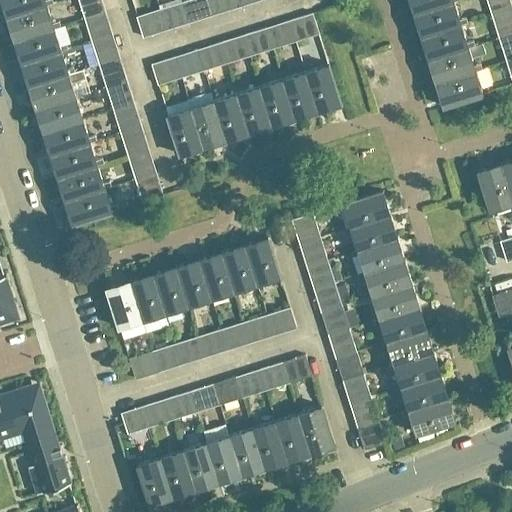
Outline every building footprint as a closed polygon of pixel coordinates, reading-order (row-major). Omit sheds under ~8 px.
[(0,0),(7,19),(47,6),(47,5),(46,5),(53,3),(52,0),(45,0),(44,0),(0,0)] [(106,12),(101,0),(78,0),(85,19),(106,12)] [(212,16),(206,0),(187,0),(182,2),(189,23),(212,16)] [(235,8),(231,0),(206,0),(212,16),(235,8)] [(258,1),(257,0),(231,0),(235,8),(258,1)] [(409,0),(414,14),(454,2),(459,0),(409,0)] [(511,8),(511,5),(510,0),(486,0),(492,15),(511,8)] [(189,23),(182,2),(159,9),(166,30),(189,23)] [(466,17),(459,19),(457,12),(454,2),(414,14),(421,38),(462,25),(468,23),(466,17)] [(7,19),(14,41),(54,29),(54,28),(60,26),(59,21),(52,23),(49,15),(50,15),(47,6),(7,19)] [(499,38),(511,33),(511,8),(492,15),(499,38)] [(166,30),(159,9),(136,16),(143,37),(166,30)] [(113,35),(106,12),(85,19),(92,42),(113,35)] [(319,34),(313,13),(290,20),(296,41),(319,34)] [(296,41),(290,20),(267,28),(273,48),(296,41)] [(466,42),(463,33),(464,33),(462,25),(421,38),(428,60),(469,47),(475,45),(473,40),(466,42)] [(273,48),(267,28),(244,35),(250,56),(273,48)] [(14,41),(21,64),(62,51),(61,50),(67,48),(66,44),(59,46),(57,38),(54,29),(14,41)] [(511,59),(511,33),(499,38),(506,61),(511,59)] [(120,58),(113,35),(92,42),(99,65),(120,58)] [(250,56),(244,35),(221,42),(227,63),(250,56)] [(227,63),(221,42),(197,50),(204,70),(227,63)] [(474,65),(471,57),(472,57),(469,47),(428,60),(435,83),(476,70),(482,68),(481,63),(474,65)] [(204,70),(197,50),(174,57),(181,77),(204,70)] [(74,66),(66,69),(64,62),(65,61),(62,51),(21,64),(28,87),(68,75),(68,74),(68,73),(75,71),(74,66)] [(181,77),(174,57),(151,64),(158,85),(181,77)] [(127,81),(120,58),(99,65),(106,88),(127,81)] [(342,104),(329,64),(306,71),(319,111),(335,106),(336,110),(341,108),(340,105),(342,104)] [(75,97),(72,85),(72,84),(72,83),(86,79),(83,69),(68,74),(68,75),(28,87),(36,110),(75,97)] [(488,86),(481,88),(478,81),(479,80),(476,70),(435,83),(443,106),(490,92),(488,86)] [(319,111),(306,71),(283,78),(295,119),(312,114),(313,117),(318,115),(317,112),(319,111)] [(295,119),(283,78),(260,85),(273,126),(288,121),(290,125),(295,123),(294,119),(295,119)] [(135,104),(127,81),(106,88),(114,111),(135,104)] [(273,126),(260,85),(237,93),(250,133),(266,128),(267,132),(273,130),(272,126),(273,126)] [(250,133),(237,93),(214,100),(227,141),(243,136),(244,139),(250,137),(249,134),(250,133)] [(83,120),(79,108),(80,108),(76,97),(75,97),(36,110),(43,133),(84,120),(83,120)] [(227,141),(214,100),(191,107),(204,148),(220,143),(221,146),(227,144),(226,141),(227,141)] [(142,127),(135,104),(114,111),(121,134),(142,127)] [(204,148),(191,107),(167,115),(180,155),(197,150),(198,154),(204,152),(203,148),(204,148)] [(87,130),(84,120),(43,133),(50,156),(91,143),(91,142),(90,143),(90,142),(97,140),(95,135),(88,137),(86,130),(87,130)] [(149,150),(142,127),(121,134),(128,157),(149,150)] [(102,158),(95,160),(93,153),(94,153),(91,143),(50,156),(57,179),(98,166),(98,165),(104,163),(102,158)] [(156,173),(149,150),(128,157),(135,180),(156,173)] [(511,159),(500,163),(511,199),(511,159)] [(503,206),(511,203),(511,199),(500,163),(477,171),(490,210),(491,210),(493,216),(498,214),(496,208),(503,206)] [(103,183),(101,176),(98,166),(57,179),(65,202),(105,189),(105,188),(111,186),(110,181),(103,183)] [(164,196),(156,173),(135,180),(143,203),(164,196)] [(108,199),(105,189),(65,202),(72,225),(113,212),(112,211),(118,209),(117,204),(110,206),(108,199)] [(390,214),(383,191),(337,205),(339,210),(344,208),(347,217),(346,217),(349,227),(350,227),(390,214)] [(320,236),(312,213),(292,220),(299,243),(320,236)] [(390,214),(350,227),(354,240),(356,250),(357,250),(398,238),(390,214)] [(349,231),(326,240),(330,250),(353,241),(349,231)] [(327,259),(320,236),(299,243),(306,266),(327,259)] [(280,277),(268,237),(245,244),(257,284),(259,290),(264,288),(262,283),(270,280),(280,277)] [(511,260),(511,237),(499,241),(506,262),(511,260)] [(405,260),(398,238),(357,250),(356,250),(351,251),(352,256),(359,254),(361,263),(361,264),(363,272),(364,273),(405,260)] [(257,284),(245,244),(222,252),(235,291),(247,287),(247,288),(257,285),(257,284)] [(235,291),(222,252),(199,259),(212,299),(224,295),(234,292),(235,291)] [(212,299),(199,259),(176,266),(189,306),(201,302),(211,299),(212,299)] [(334,282),(327,259),(306,266),(313,289),(334,282)] [(412,283),(405,260),(364,273),(363,272),(359,274),(360,279),(365,277),(368,286),(371,296),(372,296),(412,283)] [(189,306),(176,266),(153,273),(166,313),(179,309),(179,310),(189,306)] [(166,313),(153,273),(130,281),(143,320),(156,316),(156,317),(165,314),(165,313),(166,313)] [(0,276),(0,323),(19,317),(6,275),(0,276)] [(143,320),(130,281),(107,288),(121,333),(127,332),(125,326),(133,324),(143,321),(142,320),(143,320)] [(336,287),(334,282),(313,289),(321,312),(341,305),(338,295),(336,287)] [(375,309),(378,319),(419,306),(412,283),(372,296),(376,309),(375,309)] [(344,284),(336,287),(338,295),(347,292),(344,284)] [(511,312),(511,289),(491,296),(498,317),(511,312)] [(349,328),(341,305),(321,312),(328,335),(349,328)] [(419,306),(378,319),(373,320),(374,324),(380,322),(383,332),(382,332),(385,342),(426,329),(419,306)] [(297,329),(290,308),(267,315),(274,336),(297,329)] [(274,336),(267,315),(244,322),(251,343),(274,336)] [(251,343),(244,322),(221,330),(228,351),(251,343)] [(356,351),(349,328),(328,335),(335,358),(356,351)] [(434,352),(426,329),(385,342),(381,343),(382,347),(387,346),(390,356),(393,365),(434,352)] [(228,351),(221,330),(198,337),(205,358),(228,351)] [(205,358),(198,337),(175,344),(182,365),(205,358)] [(182,365),(175,344),(152,352),(159,373),(182,365)] [(363,374),(356,351),(335,358),(342,381),(363,374)] [(159,373),(152,352),(129,359),(136,380),(159,373)] [(434,352),(393,365),(388,366),(389,370),(394,369),(398,379),(397,379),(400,388),(401,387),(441,375),(434,352)] [(312,376),(305,355),(282,363),(289,384),(312,376)] [(289,384),(282,363),(259,370),(266,391),(289,384)] [(266,391),(259,370),(236,377),(243,398),(266,391)] [(370,397),(363,374),(342,381),(350,404),(370,397)] [(404,401),(407,410),(448,398),(441,375),(401,387),(405,401),(404,401)] [(243,398),(236,377),(213,385),(220,405),(243,398)] [(22,432),(28,448),(57,439),(42,390),(31,393),(29,384),(9,390),(22,432)] [(220,405),(213,385),(190,392),(197,413),(220,405)] [(0,438),(22,432),(9,390),(0,393),(0,438)] [(174,420),(197,413),(190,392),(167,399),(174,420)] [(378,421),(370,397),(350,404),(357,427),(378,421)] [(411,424),(415,434),(456,421),(448,398),(407,410),(402,412),(403,416),(409,414),(412,424),(411,424)] [(174,420),(167,399),(144,406),(151,427),(174,420)] [(151,427),(144,406),(121,414),(128,435),(151,427)] [(334,446),(321,407),(298,414),(311,454),(326,449),(328,453),(334,451),(332,447),(334,446)] [(311,454),(298,414),(275,421),(288,461),(304,456),(305,460),(311,458),(310,454),(311,454)] [(288,461),(275,421),(252,428),(265,468),(281,463),(282,468),(289,466),(287,461),(288,461)] [(385,444),(378,421),(357,427),(364,450),(385,444)] [(265,468),(252,428),(230,436),(243,476),(258,471),(259,475),(265,473),(264,469),(265,468)] [(400,434),(390,437),(394,449),(404,446),(400,434)] [(243,476),(230,436),(207,443),(219,483),(235,478),(236,482),(243,480),(242,476),(243,476)] [(57,439),(28,448),(33,464),(29,465),(37,493),(71,483),(57,439)] [(219,483),(207,443),(184,450),(196,490),(212,485),(213,490),(220,488),(218,483),(219,483)] [(196,490),(184,450),(161,457),(174,498),(189,493),(190,497),(197,495),(195,491),(196,490)] [(172,498),(174,498),(161,457),(138,465),(150,505),(166,500),(168,504),(174,502),(172,498)] [(80,511),(77,503),(54,511),(80,511)]
